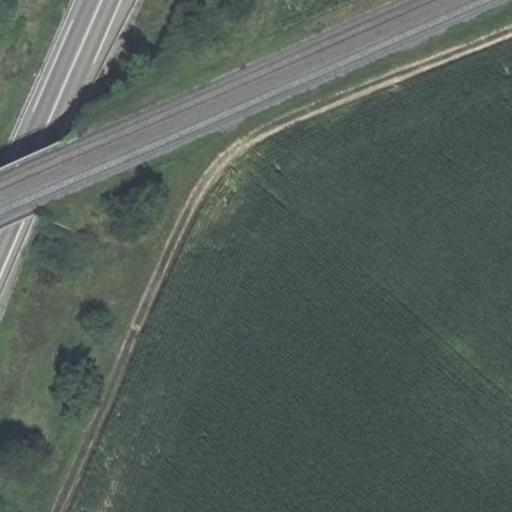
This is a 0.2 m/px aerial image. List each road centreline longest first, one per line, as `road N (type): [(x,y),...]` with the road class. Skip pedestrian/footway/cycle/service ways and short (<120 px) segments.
road 1 (track): [(511,29),(251,141),(214,169),(172,241),(57,511)]
road 2 (trunk): [(0,255),(112,0)]
road 3 (trunk): [(91,0),(0,204)]
